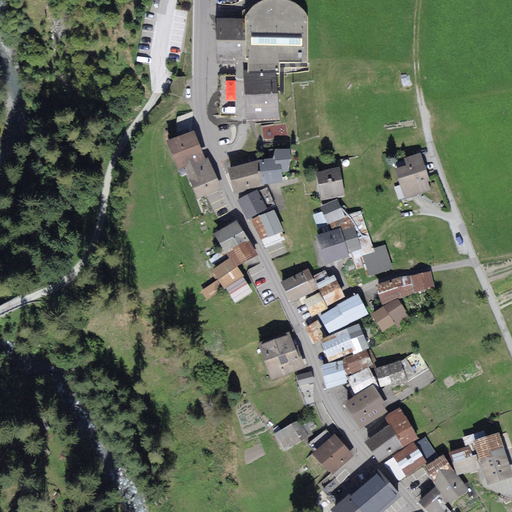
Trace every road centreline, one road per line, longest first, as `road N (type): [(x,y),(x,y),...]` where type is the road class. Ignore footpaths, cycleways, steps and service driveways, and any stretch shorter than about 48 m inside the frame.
road 1 (track): [(163,90),(118,146),(102,224),(82,270),(0,308)]
road 2 (tertiary): [(297,327),(336,414),(415,511)]
road 3 (tertiary): [(210,152),(297,327)]
road 4 (residential): [(476,264),(377,281),(297,327)]
road 5 (tertiary): [(202,0),(199,100),(210,152)]
road 6 (track): [(421,0),(417,66),(431,147)]
